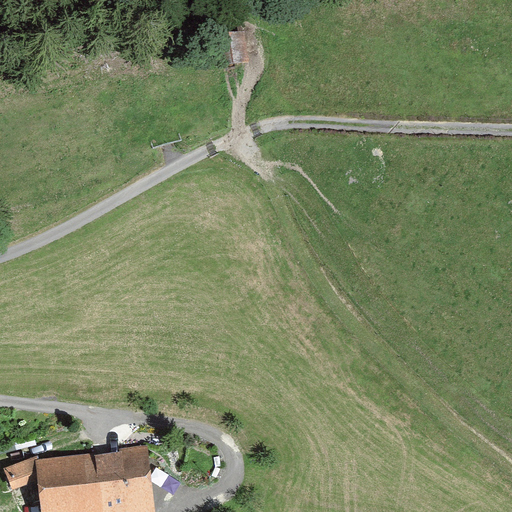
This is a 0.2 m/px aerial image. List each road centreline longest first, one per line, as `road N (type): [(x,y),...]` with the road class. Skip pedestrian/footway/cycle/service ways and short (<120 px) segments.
road 1 (track): [(0,402),(191,426),(224,441),(237,466),(234,479),(179,509)]
road 2 (track): [(0,255),(243,135)]
road 3 (track): [(243,135),(307,122),(511,129)]
